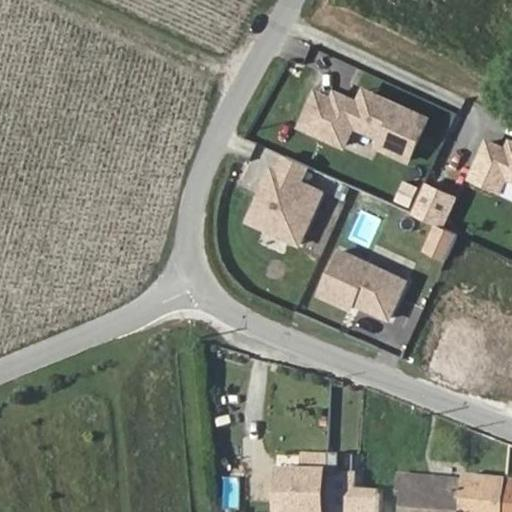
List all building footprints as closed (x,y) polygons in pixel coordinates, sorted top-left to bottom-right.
[(511,0),(501,0),(490,26),(505,34),(511,19),(511,0)] [(432,116),(370,89),(364,103),(337,91),(334,97),(318,90),(303,125),(345,143),(354,123),(384,136),(381,143),(414,157),(432,116)] [(511,169),(511,142),(511,144),(488,134),(473,170),(500,182),(507,167),(511,169)] [(311,162),(289,151),(281,167),(277,165),(253,217),(304,240),(327,188),(304,178),(311,162)] [(418,210),(428,187),(410,179),(400,202),(418,210)] [(446,223),(459,194),(430,182),(428,187),(418,210),(442,221),(446,223)] [(449,259),(462,230),(446,223),(442,221),(429,249),(449,259)] [(409,281),(342,252),(323,295),(353,309),(357,302),(392,318),(409,281)] [(485,336),(451,321),(439,347),(474,362),(485,336)] [(429,368),(464,384),(474,362),(439,347),(429,368)] [(284,511),(333,511),(334,478),(335,458),(309,457),(309,477),(285,476),(284,511)] [(242,508),(243,478),(227,478),(226,507),(242,508)] [(378,511),(378,496),(357,496),(357,478),(334,478),(333,511),(378,511)] [(404,511),(465,511),(468,484),(400,479),(398,495),(406,496),(404,511)] [(506,511),(509,485),(469,481),(468,484),(465,511),(506,511)]
